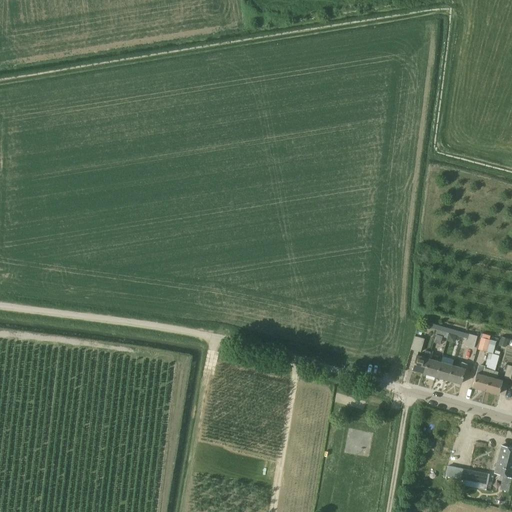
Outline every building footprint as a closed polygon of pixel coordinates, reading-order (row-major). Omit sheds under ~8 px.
[(424,327),(437,330),(438,326),(425,322),(424,327)] [(450,329),(438,326),(437,330),(435,335),(447,338),(449,334),(450,329)] [(462,333),(450,329),(449,334),(461,337),(462,333)] [(462,333),(461,337),(468,339),(466,346),(474,349),(478,337),(462,333)] [(476,349),(485,351),(489,335),(480,333),(476,349)] [(424,339),(415,336),(411,350),(420,353),(424,339)] [(496,356),(492,355),(490,363),(494,364),(493,365),(496,365),(500,352),(497,351),(496,356)] [(494,372),(496,365),(493,365),(494,364),(490,363),(492,355),(488,353),(483,368),(481,375),(477,374),(473,387),(486,391),(492,371),(494,372)] [(412,370),(424,374),(428,359),(416,355),(412,370)] [(441,362),(428,359),(424,374),(437,377),(441,362)] [(453,366),(441,362),(437,377),(449,381),(453,366)] [(453,366),(449,381),(461,384),(465,369),(467,364),(462,362),(459,363),(459,367),(453,366)] [(492,371),(486,391),(499,395),(503,381),(495,379),(497,373),(494,372),(492,371)] [(351,405),(363,410),(366,402),(354,397),(351,405)] [(511,447),(501,445),(495,473),(511,477),(511,476),(511,447)] [(489,475),(448,467),(446,478),(450,479),(449,484),(459,486),(460,480),(464,481),(463,486),(486,491),(489,475)]
